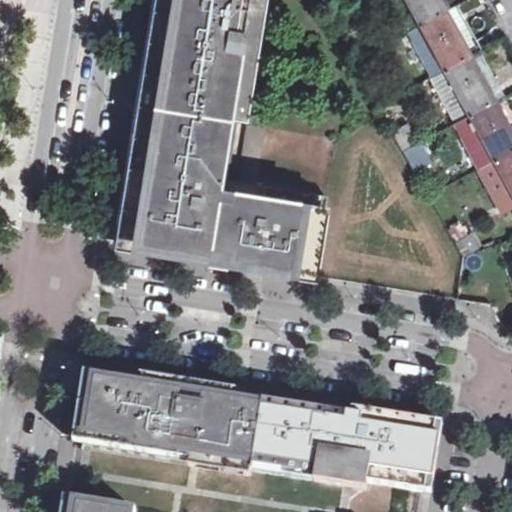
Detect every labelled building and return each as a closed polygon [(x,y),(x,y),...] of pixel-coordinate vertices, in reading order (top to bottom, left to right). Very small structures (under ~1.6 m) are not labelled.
[(151,0),(122,187),(120,198),(113,240),(205,255),(218,179),(227,121),(248,124),(267,0),(151,0)] [(404,0),(419,25),(446,10),(440,0),(404,0)] [(464,0),(457,4),(473,36),(496,25),(483,0),(464,0)] [(457,9),(448,13),(470,55),(480,50),(457,9)] [(434,76),(470,55),(448,13),(446,10),(419,25),(409,31),(434,76)] [(481,53),(472,58),(495,100),(504,95),(481,53)] [(457,121),(495,100),(472,58),(470,55),(434,76),(432,77),(457,121)] [(481,164),(483,163),(511,147),(511,110),(506,100),(498,105),(495,100),(458,121),(481,164)] [(409,123),(392,132),(403,151),(419,141),(409,123)] [(511,147),(483,163),(493,181),(502,176),(511,196),(511,147)] [(511,196),(502,176),(493,181),(508,210),(511,207),(511,196)] [(326,196),(218,179),(205,255),(314,273),(326,196)] [(475,247),(468,234),(454,242),(461,255),(475,247)] [(253,472),(263,406),(212,398),(213,394),(182,389),(181,393),(158,389),(94,379),(84,443),(197,462),(253,472)] [(423,493),(432,433),(364,422),(263,406),(253,472),(349,488),(368,491),(369,484),(399,489),(418,492),(423,493)] [(136,511),(137,509),(75,500),(73,511),(136,511)]
